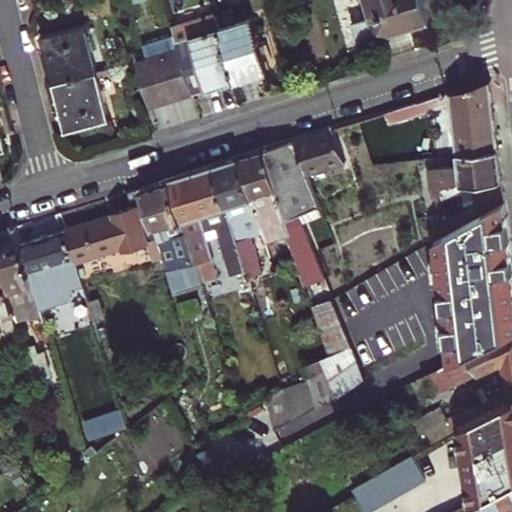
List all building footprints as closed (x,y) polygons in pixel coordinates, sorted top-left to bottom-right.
[(359,42),(431,21),(424,0),(367,0),(373,17),(353,22),(359,42)] [(217,13),(237,79),(258,73),(271,69),(254,17),(236,22),(232,8),(217,13)] [(237,79),(217,13),(174,26),(181,49),(195,93),(217,86),(237,79)] [(55,82),(98,71),(86,22),(43,34),(50,62),(55,82)] [(175,97),(195,93),(181,49),(137,63),(149,104),(175,97)] [(98,71),(104,92),(119,87),(115,73),(111,74),(109,68),(98,71)] [(104,92),(98,71),(55,82),(64,113),(68,130),(111,119),(104,92)] [(496,115),(492,80),(453,91),(423,102),(426,112),(454,103),(461,151),(500,147),(496,115)] [(418,114),(426,112),(423,102),(419,103),(415,103),(418,114)] [(386,112),(390,124),(418,114),(415,103),(386,112)] [(102,123),(104,130),(113,128),(111,120),(102,123)] [(308,172),(346,160),(334,129),(316,134),(295,139),(308,172)] [(305,280),(324,272),(304,222),(300,213),(321,205),(308,172),(295,139),(281,144),(266,148),(279,189),(288,217),(283,218),(289,235),(305,280)] [(504,176),(500,147),(461,151),(463,164),(430,169),(432,189),(434,188),(436,197),(443,195),(440,188),(474,181),(477,202),(465,209),(427,231),(433,241),(506,200),(504,176)] [(262,225),(267,242),(289,235),(283,218),(288,217),(279,189),(266,148),(254,152),(240,157),(262,225)] [(250,276),(264,272),(251,228),(246,230),(244,222),(257,218),(259,226),(262,225),(240,157),(226,161),(214,164),(248,269),(250,276)] [(206,288),(221,284),(213,257),(215,257),(208,237),(206,230),(217,226),(219,233),(232,274),(248,269),(214,164),(193,171),(172,177),(205,283),(206,288)] [(158,182),(143,186),(158,237),(164,257),(174,293),(205,283),(172,177),(158,182)] [(444,199),(464,194),(465,209),(477,202),(474,181),(440,188),(443,195),(444,199)] [(130,191),(135,208),(101,219),(67,229),(77,260),(122,246),(123,251),(150,242),(149,240),(158,237),(143,186),(130,191)] [(445,366),(511,335),(511,245),(506,200),(433,241),(445,366)] [(304,222),(325,214),(323,211),(321,205),(300,213),(304,222)] [(244,222),(246,230),(251,228),(259,226),(257,218),(244,222)] [(206,230),(208,237),(219,233),(217,226),(206,230)] [(68,278),(81,274),(77,260),(67,229),(49,235),(22,243),(35,288),(52,283),(48,269),(64,264),(68,278)] [(150,242),(155,260),(164,257),(158,237),(149,240),(150,242)] [(32,317),(43,314),(35,288),(22,243),(12,246),(0,249),(0,260),(16,313),(18,320),(32,316),(32,317)] [(0,318),(16,313),(0,260),(0,318)] [(48,269),(52,283),(68,278),(64,264),(48,269)] [(76,302),(83,322),(95,318),(89,300),(89,298),(76,302)] [(106,317),(99,298),(89,300),(95,318),(96,320),(106,317)] [(333,298),(314,304),(331,354),(325,357),(327,364),(355,349),(333,298)] [(452,387),(502,363),(503,368),(506,366),(509,391),(511,403),(511,402),(511,335),(445,366),(424,375),(437,401),(454,393),(452,387)] [(37,379),(52,374),(45,350),(38,352),(35,343),(27,347),(37,379)] [(338,397),(367,377),(355,349),(327,364),(329,368),(328,368),(338,397)] [(327,364),(325,357),(306,365),(309,375),(327,364)] [(310,379),(319,406),(338,397),(328,368),(329,368),(327,364),(309,375),(310,379)] [(421,409),(437,401),(424,375),(413,380),(423,399),(418,402),(421,409)] [(285,388),(295,418),(319,406),(310,379),(285,387),(285,388)] [(277,428),(295,418),(285,388),(267,398),(277,428)] [(501,395),(506,405),(511,403),(509,391),(501,395)] [(501,395),(448,418),(455,431),(460,428),(506,405),(501,395)] [(460,428),(468,482),(511,457),(511,402),(511,403),(506,405),(460,428)] [(427,431),(434,443),(455,431),(448,418),(442,405),(399,429),(406,442),(427,431)] [(401,461),(414,485),(426,478),(413,455),(401,461)] [(511,457),(468,482),(471,506),(511,483),(511,457)] [(390,468),(403,491),(414,485),(401,461),(390,468)] [(10,471),(16,484),(26,480),(20,466),(10,471)] [(378,475),(391,498),(403,491),(390,468),(378,475)] [(366,481),(380,504),(391,498),(378,475),(366,481)] [(354,487),(368,511),(380,504),(366,481),(354,487)] [(460,511),(511,511),(511,483),(471,506),(460,511)]
